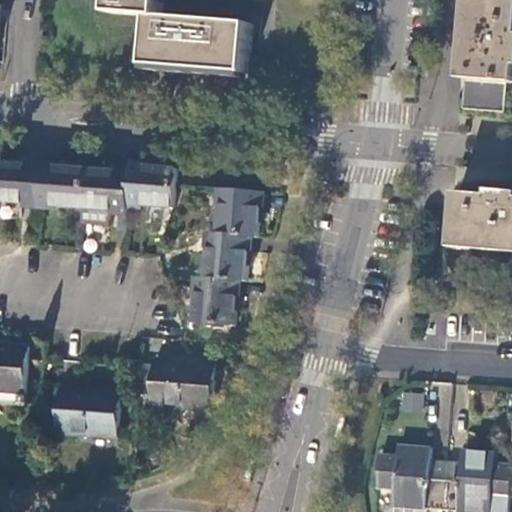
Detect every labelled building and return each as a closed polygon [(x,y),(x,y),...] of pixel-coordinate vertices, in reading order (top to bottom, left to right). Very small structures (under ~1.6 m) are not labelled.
[(153,16),(163,17),(164,0),(113,0),(113,13),(153,16)] [(511,0),(473,0),(467,81),(510,84),(511,84),(511,0)] [(253,24),(163,17),(153,16),(149,67),(249,74),(253,24)] [(510,84),(467,81),(465,111),(507,115),(510,84)] [(44,167),(0,163),(0,204),(41,207),(44,167)] [(133,165),(133,173),(130,206),(176,210),(179,168),(133,165)] [(89,170),(44,167),(41,207),(85,210),(89,170)] [(85,210),(84,226),(111,227),(112,212),(130,213),(130,206),(133,173),(89,170),(85,210)] [(265,193),(223,190),(220,235),(253,237),(261,238),(265,193)] [(511,252),(511,192),(491,191),(491,196),(459,193),(455,248),(511,252)] [(220,235),(212,234),(208,279),(241,281),(249,282),(253,237),(220,235)] [(208,279),(200,278),(196,323),(237,326),(241,281),(208,279)] [(0,391),(26,393),(30,347),(0,344),(0,391)] [(153,406),(214,411),(218,365),(157,360),(153,406)] [(58,434),(120,439),(124,393),(62,388),(58,434)] [(425,511),(443,511),(446,483),(429,482),(430,464),(431,452),(400,450),(400,461),(382,460),(380,491),(398,492),(396,510),(425,511)] [(463,484),(446,483),(443,511),(492,511),(493,498),(511,499),(511,481),(511,468),(496,467),(497,457),(465,454),(465,467),(463,484)] [(447,465),(430,464),(429,482),(446,483),(447,465)] [(447,465),(446,483),(463,484),(465,467),(447,465)]
